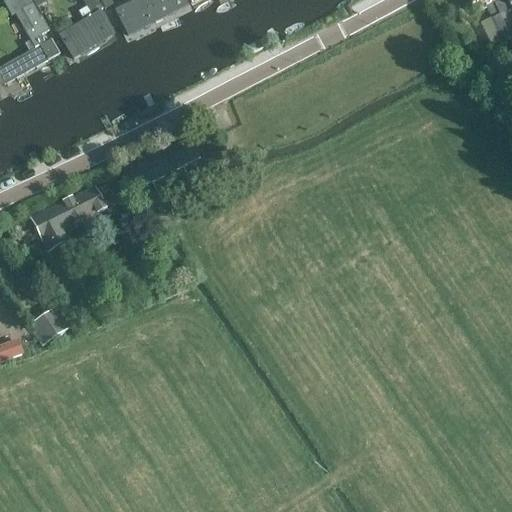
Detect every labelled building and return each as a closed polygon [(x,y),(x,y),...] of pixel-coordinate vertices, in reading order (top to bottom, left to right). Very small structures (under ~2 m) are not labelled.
[(48,34),(28,0),(7,0),(1,3),(9,20),(14,17),(32,51),(44,44),(40,38),(48,34)] [(45,0),(31,0),(37,10),(48,4),(45,0)] [(81,0),(87,9),(78,14),(83,23),(94,17),(93,16),(102,11),(95,0),(81,0)] [(99,0),(104,11),(112,7),(108,0),(99,0)] [(189,9),(184,0),(140,0),(115,13),(128,39),(189,9)] [(210,0),(189,0),(194,9),(210,0)] [(511,36),(511,14),(509,8),(510,8),(506,0),(499,0),(495,2),(501,16),(492,21),(502,42),(511,36)] [(115,38),(101,14),(58,39),(73,63),(115,38)] [(60,57),(52,42),(0,70),(0,83),(3,89),(60,57)] [(183,170),(208,158),(196,133),(121,170),(133,195),(151,185),(158,200),(190,184),(183,170)] [(125,201),(116,183),(96,193),(94,188),(30,220),(48,254),(71,241),(65,233),(105,212),(105,211),(125,201)] [(42,350),(71,331),(57,310),(28,329),(42,350)]
